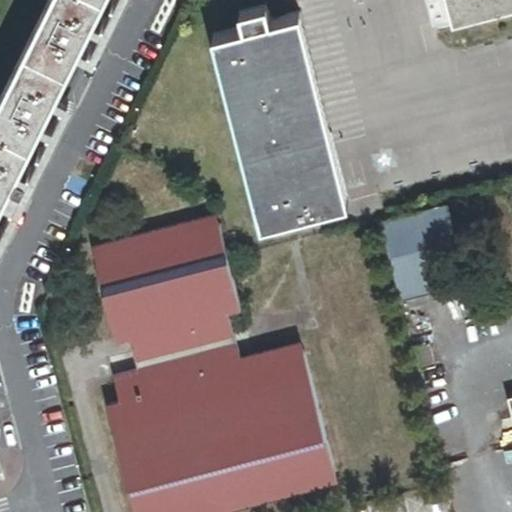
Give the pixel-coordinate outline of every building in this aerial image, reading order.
[(47,0),(0,95),(0,203),(100,0),(47,0)] [(511,0),(441,0),(450,30),(511,13),(511,0)] [(296,15),(209,38),(258,227),(345,205),(323,118),(296,15)] [(455,247),(445,207),(374,225),(395,307),(442,295),(431,253),(455,247)] [(91,258),(218,225),(215,213),(88,246),(91,258)] [(239,307),(218,225),(91,258),(112,340),(124,337),(134,372),(111,378),(117,402),(104,405),(131,511),(182,511),(333,473),(302,354),(241,370),(237,357),(225,311),(239,307)] [(299,341),(237,357),(241,370),(302,354),(299,341)] [(415,375),(431,371),(425,348),(409,352),(415,375)] [(511,398),(503,401),(511,436),(511,452),(499,456),(502,468),(511,464),(511,398)] [(333,473),(182,511),(233,511),(336,486),(333,473)]
